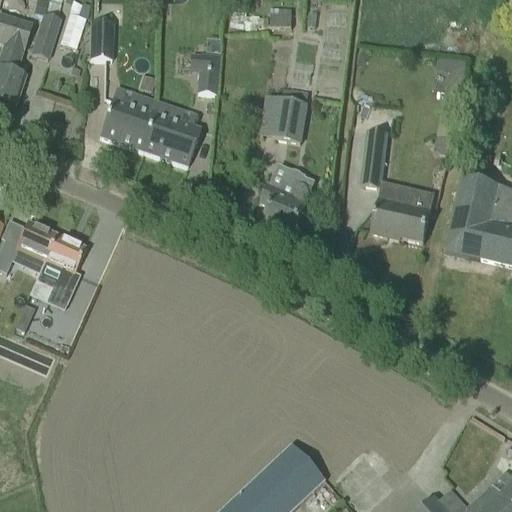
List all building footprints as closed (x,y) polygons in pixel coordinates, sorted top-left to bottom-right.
[(43,21),(43,19),(47,5),(38,2),(33,18),(43,21)] [(58,49),(75,55),(85,24),(77,21),(81,9),(72,6),(58,49)] [(269,32),(290,33),(291,19),(269,18),(269,32)] [(30,60),(47,65),(59,24),(43,19),(43,21),(30,60)] [(0,48),(3,50),(0,58),(0,109),(14,113),(24,81),(15,78),(30,31),(0,21),(0,48)] [(105,66),(105,46),(111,46),(112,28),(90,27),(89,65),(105,66)] [(439,58),(429,102),(458,108),(468,65),(439,58)] [(196,98),(215,100),(218,61),(200,59),(196,98)] [(72,71),(70,78),(77,80),(79,73),(72,71)] [(98,142),(142,157),(155,120),(156,120),(160,108),(139,101),(135,113),(111,104),(98,142)] [(260,142),(299,149),(306,109),(267,103),(260,142)] [(436,139),(453,143),(460,113),(442,109),(436,139)] [(155,120),(142,157),(186,173),(199,135),(156,120),(155,120)] [(360,192),(380,194),(386,138),(367,136),(360,192)] [(288,175),(278,196),(268,191),(260,208),(269,212),(263,226),(293,238),(311,196),(301,192),(305,183),(288,175)] [(511,194),(462,182),(449,237),(444,256),(511,272),(511,194)] [(375,219),(370,239),(387,243),(388,239),(423,248),(428,229),(431,216),(434,200),(409,194),(405,210),(378,204),(375,219)] [(3,247),(0,253),(0,277),(5,280),(11,267),(22,272),(29,257),(32,259),(45,265),(56,240),(26,227),(18,245),(15,252),(3,247)] [(36,284),(32,294),(66,310),(79,281),(74,279),(77,272),(85,253),(84,253),(56,240),(45,265),(36,284)] [(24,311),(14,333),(23,337),(33,315),(24,311)] [(221,511),(296,511),(303,505),(309,511),(315,511),(332,497),(288,450),(221,511)] [(511,511),(511,479),(510,482),(504,475),(465,511),(463,511),(450,498),(437,509),(431,503),(421,511),(511,511)]
